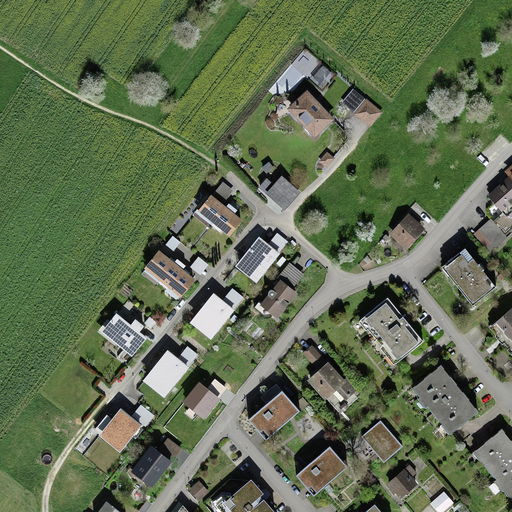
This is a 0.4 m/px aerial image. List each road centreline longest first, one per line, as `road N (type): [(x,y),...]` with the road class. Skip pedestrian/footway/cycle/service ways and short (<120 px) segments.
road 1 (residential): [(347,287),(294,238),(259,227),(87,436)]
road 2 (track): [(259,227),(253,196),(172,139),(93,107),(0,46)]
road 3 (residential): [(224,430),(315,312),(347,287)]
road 4 (residential): [(405,273),(511,413)]
road 5 (residential): [(405,273),(511,159)]
